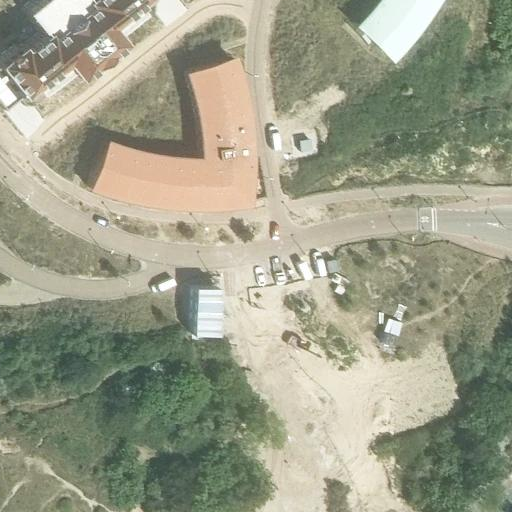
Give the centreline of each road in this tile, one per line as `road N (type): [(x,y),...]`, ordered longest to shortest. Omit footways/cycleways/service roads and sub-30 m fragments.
road 1 (residential): [(226,256),(232,282),(335,424),(383,511)]
road 2 (residential): [(0,166),(50,208),(101,235),(180,258),(226,256)]
road 3 (residential): [(259,0),(249,78),(283,245)]
road 4 (residential): [(283,245),(353,227),(445,220)]
